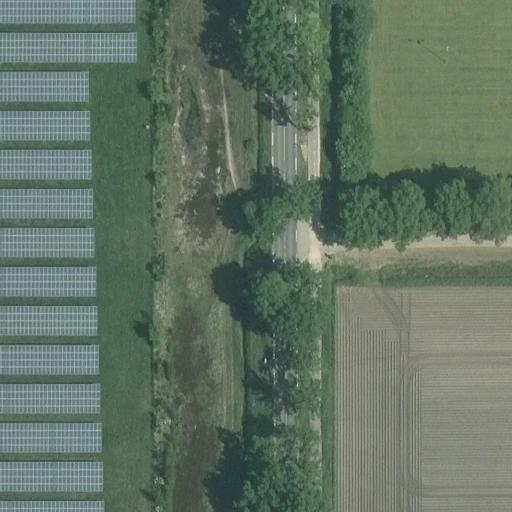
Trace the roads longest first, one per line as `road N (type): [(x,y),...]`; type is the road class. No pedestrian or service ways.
road 1 (tertiary): [(284,511),(284,243)]
road 2 (tertiary): [(284,243),(283,0)]
road 3 (unclassified): [(284,243),(511,241)]
